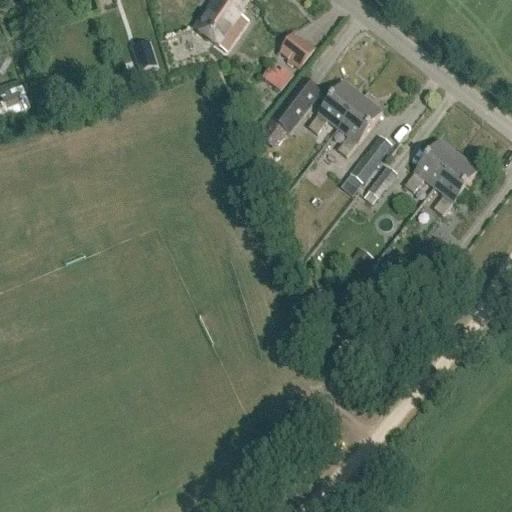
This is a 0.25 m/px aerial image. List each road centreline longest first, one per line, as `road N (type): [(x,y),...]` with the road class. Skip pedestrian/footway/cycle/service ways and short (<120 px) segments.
road 1 (track): [(511,271),(438,371),(302,511)]
road 2 (unclassified): [(511,131),(341,0)]
